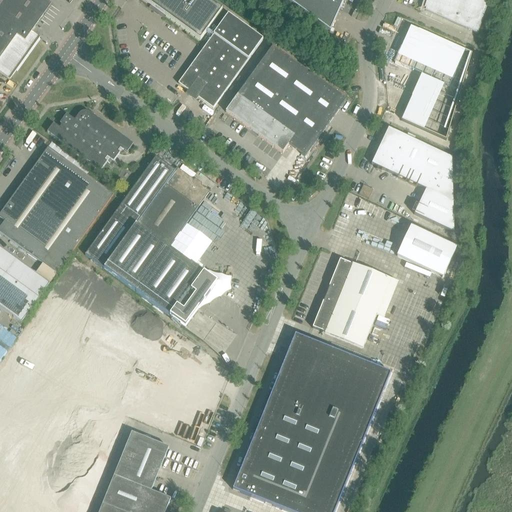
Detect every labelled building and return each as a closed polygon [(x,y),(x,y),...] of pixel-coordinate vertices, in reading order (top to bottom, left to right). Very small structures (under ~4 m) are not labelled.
[(10,80),(39,40),(40,38),(32,32),(51,5),(44,0),(0,0),(0,72),(10,80)] [(210,33),(214,28),(216,29),(221,22),(216,19),(222,11),(206,0),(142,0),(200,41),(206,33),(212,38),(214,35),(210,33)] [(286,0),(330,32),(344,0),(286,0)] [(427,0),(425,8),(426,9),(425,11),(478,34),(488,0),(427,0)] [(221,25),(214,35),(212,38),(178,84),(213,110),(220,100),(256,50),(263,41),(228,16),(221,25)] [(394,64),(449,88),(465,52),(411,27),(394,64)] [(289,146),(305,158),(346,101),(273,48),(226,113),(283,154),(289,146)] [(51,133),(100,168),(105,162),(112,167),(115,163),(112,161),(120,149),(125,152),(129,145),(93,119),(94,117),(90,114),(87,113),(84,113),(82,113),(81,114),(80,115),(79,116),(73,123),(67,119),(59,129),(55,126),(51,133)] [(372,165),(408,182),(425,146),(389,129),(372,165)] [(425,146),(408,182),(426,191),(414,215),(454,234),(452,159),(425,146)] [(0,218),(4,222),(0,228),(0,233),(57,275),(114,196),(48,149),(0,214),(0,218)] [(117,212),(85,256),(185,328),(211,293),(217,292),(221,295),(224,291),(230,290),(230,279),(199,271),(168,249),(210,192),(177,168),(175,172),(156,158),(117,212)] [(457,249),(411,227),(397,257),(443,278),(457,249)] [(0,308),(21,324),(49,285),(0,248),(0,308)] [(340,261),(313,329),(325,333),(325,334),(363,350),(391,280),(353,265),(352,266),(340,261)] [(295,335),(233,490),(286,511),(335,511),(391,374),(295,335)] [(99,511),(165,511),(171,500),(151,492),(169,449),(132,434),(99,511)]
